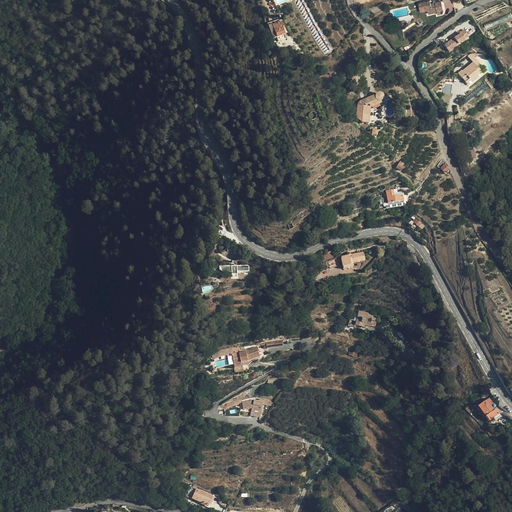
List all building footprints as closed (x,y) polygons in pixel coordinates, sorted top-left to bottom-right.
[(430,1),(422,3),(424,11),(428,10),(428,14),(435,13),(435,12),(437,11),(437,12),(438,15),(442,14),(441,10),(443,10),(441,2),(430,4),(430,1)] [(281,28),(283,27),(281,22),(272,26),(276,38),(284,35),(282,29),(281,28)] [(448,43),(444,45),(448,52),(453,49),(452,48),(465,40),(464,39),(468,36),(464,30),(460,33),(460,32),(455,35),(456,37),(448,43)] [(473,62),(462,71),(463,72),(459,75),(467,84),(477,75),(481,72),(478,68),(473,62)] [(477,75),(467,84),(468,86),(479,77),(477,75)] [(444,83),(442,93),(450,95),(452,84),(444,83)] [(375,95),(364,100),(362,101),(361,101),(360,102),(359,103),(358,104),(358,105),(357,106),(356,118),(361,122),(368,123),(370,108),(381,103),(380,101),(381,101),(381,100),(382,100),(382,99),(382,98),(382,97),(382,96),(382,95),(381,95),(381,94),(380,94),(379,94),(378,94),(377,94),(376,94),(376,95),(375,95)] [(445,174),(450,171),(445,165),(442,170),(445,174)] [(391,194),(391,190),(386,191),(388,204),(404,201),(403,195),(395,197),(394,193),(391,194)] [(332,251),(323,254),(324,257),(325,260),(334,257),(332,251)] [(351,255),(348,255),(341,257),(343,269),(349,268),(348,265),(353,264),(353,263),(365,261),(363,252),(351,255)] [(329,265),(330,268),(340,265),(339,262),(340,262),(339,257),(328,261),(328,262),(329,265)] [(237,265),(231,266),(219,266),(219,270),(221,271),(224,273),(225,272),(231,272),(232,275),(237,275),(237,272),(249,271),(249,266),(247,265),(237,265)] [(321,269),(314,272),(315,279),(316,280),(324,277),(321,269)] [(377,316),(363,312),(359,311),(355,325),(365,328),(366,323),(366,322),(376,324),(377,316)] [(283,340),(263,342),(264,345),(266,346),(267,348),(267,349),(283,346),(283,345),(283,340)] [(247,361),(260,356),(258,351),(259,351),(257,346),(248,350),(247,349),(245,350),(245,351),(241,351),(240,345),(218,349),(220,356),(229,354),(228,352),(230,351),(232,351),(233,357),(234,368),(243,367),(248,366),(248,365),(247,361)] [(260,358),(260,356),(247,361),(248,365),(253,361),(260,358)] [(253,399),(242,402),(243,409),(252,408),(251,415),(260,417),(263,403),(272,406),(274,401),(264,399),(259,398),(259,400),(253,399)] [(485,402),(483,404),(477,408),(485,417),(486,416),(490,421),(500,414),(496,410),(495,411),(491,405),(493,403),(490,399),(485,402)] [(354,404),(351,408),(399,452),(402,447),(354,404)] [(403,460),(371,430),(363,438),(396,468),(403,460)] [(171,466),(154,461),(153,470),(159,471),(159,474),(171,476),(172,469),(170,469),(171,466)] [(183,484),(187,489),(191,484),(183,478),(182,483),(183,484)] [(212,496),(197,489),(193,487),(188,497),(192,499),(200,502),(205,504),(205,503),(209,504),(212,496)] [(230,501),(218,497),(218,498),(219,500),(219,501),(219,503),(220,503),(226,509),(227,510),(227,509),(230,501)] [(399,501),(392,505),(401,510),(402,508),(413,511),(417,511),(418,508),(399,501)]
